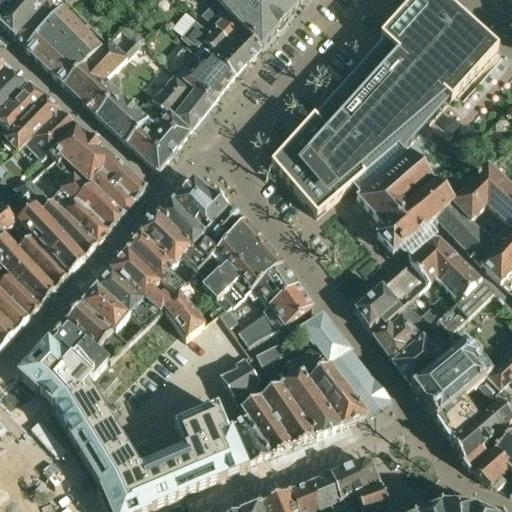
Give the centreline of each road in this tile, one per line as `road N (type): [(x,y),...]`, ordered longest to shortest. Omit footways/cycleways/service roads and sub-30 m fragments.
road 1 (residential): [(413,424),(254,201),(238,173),(238,149)]
road 2 (residential): [(162,196),(0,380)]
road 3 (residential): [(209,511),(413,424)]
road 4 (residential): [(162,196),(0,53)]
road 5 (residential): [(238,149),(370,0)]
road 6 (residential): [(508,511),(466,489),(413,424)]
